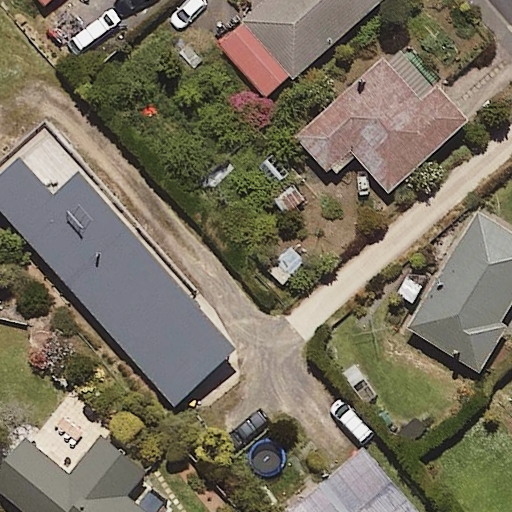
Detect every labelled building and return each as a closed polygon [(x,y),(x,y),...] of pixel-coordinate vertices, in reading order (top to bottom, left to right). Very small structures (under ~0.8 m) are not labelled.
[(256,0),(216,36),(270,97),(380,0),(256,0)] [(469,118),(398,41),(298,135),(334,174),(357,152),(392,190),(469,118)] [(239,348),(52,131),(0,175),(0,202),(174,405),(239,348)] [(511,305),(511,229),(480,209),(407,325),(481,370),(509,324),(503,320),(511,305)] [(0,468),(0,488),(29,511),(150,511),(130,495),(156,463),(108,424),(72,467),(29,432),(0,468)] [(425,511),(367,444),(288,511),(425,511)]
